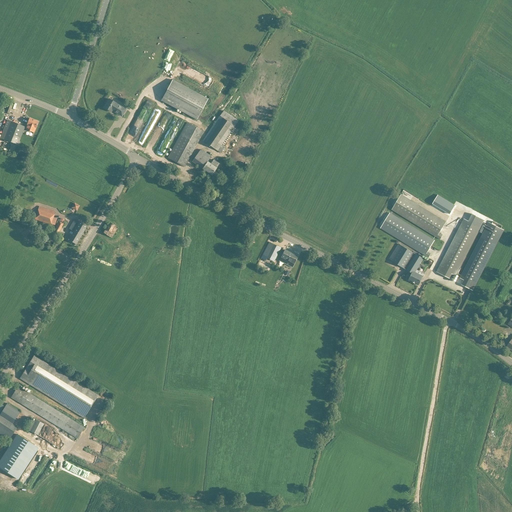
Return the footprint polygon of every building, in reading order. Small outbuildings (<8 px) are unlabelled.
[(161,101),(197,120),(208,99),(173,80),(161,101)] [(109,99),(108,100),(107,100),(106,103),(106,104),(104,107),(111,112),(112,110),(122,116),(126,110),(116,104),(116,103),(109,99)] [(139,106),(123,142),(129,145),(145,109),(139,106)] [(146,124),(151,127),(160,109),(154,107),(146,124)] [(225,147),(222,145),(238,121),(223,110),(202,141),(220,154),(225,147)] [(38,122),(30,118),(26,128),(7,120),(5,127),(9,129),(5,139),(18,144),(24,129),(27,131),(27,130),(34,133),(38,122)] [(184,167),(187,162),(203,133),(186,124),(168,158),(184,167)] [(217,179),(220,174),(215,171),(220,164),(214,160),(211,164),(206,160),(209,156),(200,150),(192,162),(202,169),(212,176),(212,175),(217,179)] [(221,165),(219,170),(226,174),(228,169),(221,165)] [(401,194),(392,210),(440,239),(443,235),(440,233),(446,222),(401,194)] [(438,195),(433,204),(450,214),(455,206),(454,205),(438,195)] [(69,207),(73,210),(77,205),(72,202),(69,207)] [(38,209),(35,219),(50,225),(51,223),(54,225),(56,219),(53,217),(55,211),(42,207),(41,210),(38,209)] [(390,213),(381,228),(425,256),(428,258),(431,254),(428,252),(435,241),(390,213)] [(464,219),(437,272),(450,279),(452,274),(456,276),(459,269),(460,270),(461,268),(460,267),(484,220),(472,214),(468,221),(464,219)] [(87,226),(79,222),(75,219),(69,229),(71,230),(66,239),(76,244),(87,226)] [(52,232),(57,235),(64,224),(59,221),(52,232)] [(489,222),(460,278),(464,280),(462,285),(473,291),(504,230),(501,228),(502,226),(493,221),(492,224),(489,222)] [(110,237),(114,226),(108,223),(107,228),(103,226),(100,234),(110,237)] [(119,228),(112,238),(121,243),(127,233),(119,228)] [(269,242),(264,253),(275,259),(281,248),(269,242)] [(418,286),(421,282),(425,274),(420,271),(418,274),(415,272),(423,259),(399,244),(389,259),(412,273),(408,280),(418,286)] [(292,267),(296,261),(298,256),(284,250),(279,261),(292,267)] [(20,378),(84,418),(98,395),(34,355),(20,378)] [(11,397),(15,400),(78,438),(85,427),(18,386),(11,397)] [(0,433),(10,440),(18,427),(13,424),(21,412),(7,403),(0,414),(0,433)] [(25,429),(38,435),(44,424),(36,420),(35,421),(30,419),(25,429)] [(120,450),(124,441),(97,430),(94,439),(120,450)] [(1,460),(0,461),(0,467),(17,479),(38,448),(18,434),(1,460)]
